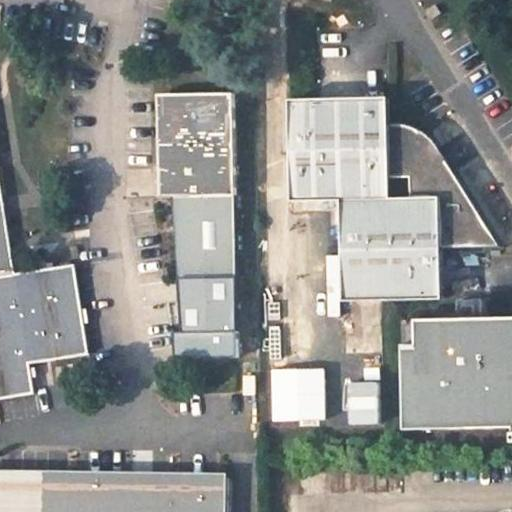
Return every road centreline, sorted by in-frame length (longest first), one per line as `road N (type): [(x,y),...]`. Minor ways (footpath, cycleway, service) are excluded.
road 1 (unknown): [(269,0),(296,395)]
road 2 (residential): [(390,0),(511,165)]
